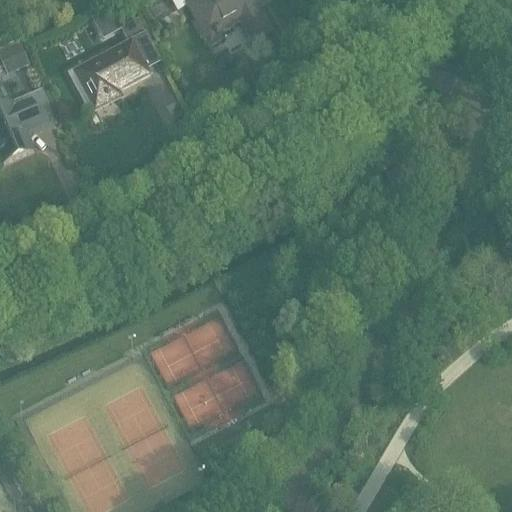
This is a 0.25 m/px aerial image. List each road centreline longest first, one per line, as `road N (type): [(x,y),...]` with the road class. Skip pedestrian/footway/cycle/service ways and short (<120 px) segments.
road 1 (residential): [(0,302),(157,231),(404,84),(439,78),(499,105)]
road 2 (unclassified): [(263,511),(326,429),(499,105)]
road 3 (unknown): [(511,326),(448,366),(381,451),(349,511)]
